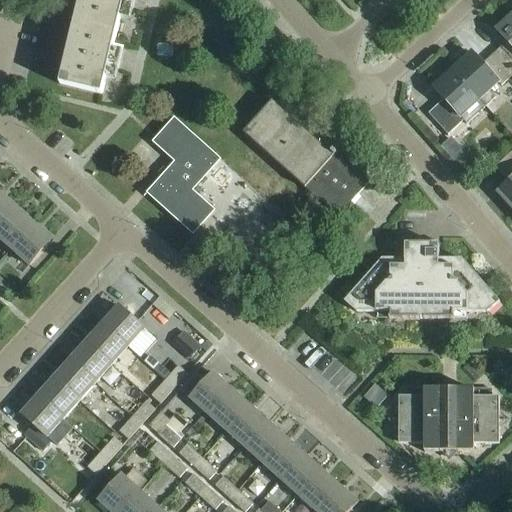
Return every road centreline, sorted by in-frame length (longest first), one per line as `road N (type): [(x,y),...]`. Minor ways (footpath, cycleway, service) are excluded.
road 1 (residential): [(123,230),(436,511)]
road 2 (residential): [(368,97),(511,259)]
road 3 (residential): [(0,373),(123,230)]
road 4 (residential): [(0,119),(123,230)]
road 5 (residential): [(368,97),(473,0)]
road 6 (residential): [(281,0),(368,97)]
